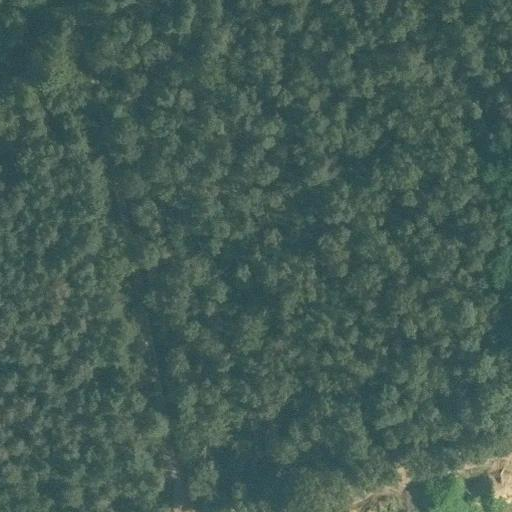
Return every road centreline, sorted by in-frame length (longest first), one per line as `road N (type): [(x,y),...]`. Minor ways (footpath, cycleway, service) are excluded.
road 1 (track): [(85,0),(196,511)]
road 2 (track): [(270,511),(511,450)]
